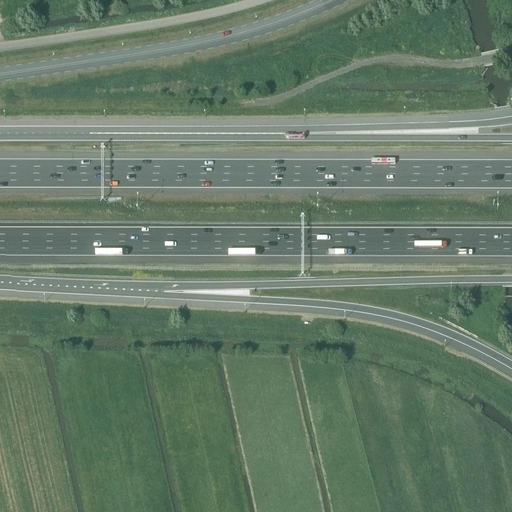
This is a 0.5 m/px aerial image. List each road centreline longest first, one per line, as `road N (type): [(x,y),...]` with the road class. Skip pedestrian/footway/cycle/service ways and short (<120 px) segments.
road 1 (motorway): [(0,241),(511,242)]
road 2 (motorway): [(511,172),(0,172)]
road 3 (motorway): [(511,120),(85,134)]
road 4 (motorway): [(511,139),(85,134)]
road 5 (motorway): [(164,296),(383,313),(511,366)]
road 6 (motorway): [(164,296),(249,285),(511,281)]
road 7 (secondary): [(0,75),(205,43),(335,0)]
road 8 (track): [(511,55),(365,63),(269,102),(246,103)]
road 9 (unclassified): [(264,0),(0,48)]
road 10 (motorway): [(0,287),(164,296)]
